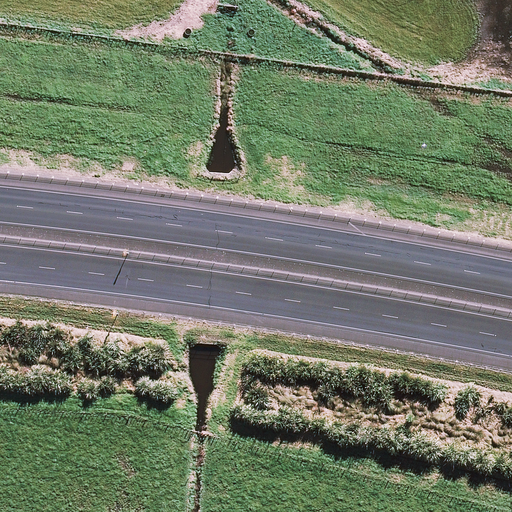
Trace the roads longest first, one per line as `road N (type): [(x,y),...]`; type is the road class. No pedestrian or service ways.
road 1 (motorway): [(511,325),(355,295),(0,247)]
road 2 (motorway): [(0,204),(511,280)]
